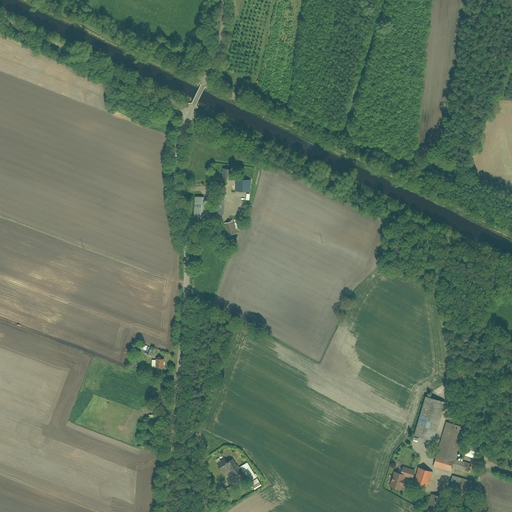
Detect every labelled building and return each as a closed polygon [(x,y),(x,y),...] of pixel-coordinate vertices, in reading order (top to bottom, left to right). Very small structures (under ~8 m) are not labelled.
[(223,178),(233,179),(233,170),(224,169),(223,178)] [(252,180),(236,179),(236,192),(252,192),(252,180)] [(224,215),(226,195),(216,194),(214,214),(224,215)] [(233,220),(225,222),(229,235),(236,233),(233,220)] [(156,368),(164,368),(165,359),(156,358),(156,368)] [(445,401),(425,396),(415,435),(435,440),(445,401)] [(464,427),(446,422),(434,467),(451,472),(452,469),(469,474),(471,465),(455,460),(464,427)] [(467,445),(464,456),(475,459),(478,449),(467,445)] [(253,486),(260,482),(247,462),(240,467),(232,456),(218,465),(222,473),(229,468),(235,477),(243,471),(253,486)] [(395,471),(390,486),(402,490),(406,477),(413,479),(416,469),(403,465),(401,472),(395,471)] [(428,486),(433,472),(419,467),(415,482),(428,486)] [(473,480),(453,475),(450,485),(470,490),(473,480)] [(438,511),(444,499),(432,494),(425,511),(427,511),(438,511)]
